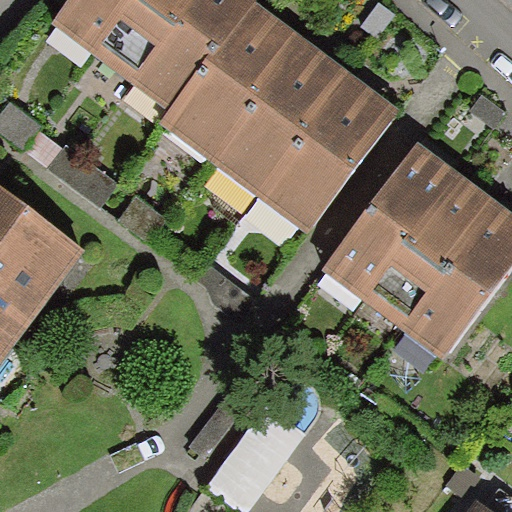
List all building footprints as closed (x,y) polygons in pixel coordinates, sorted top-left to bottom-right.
[(91,57),(134,0),(82,0),(59,31),(91,57)] [(133,89),(200,0),(134,0),(91,57),(133,89)] [(200,0),(133,89),(173,117),(252,10),(259,0),(200,0)] [(162,133),(210,167),(300,45),(252,10),(173,117),(162,133)] [(350,82),(300,45),(210,167),(260,204),(350,82)] [(397,117),(350,82),(260,204),(309,239),(397,117)] [(361,305),(455,181),(420,154),(326,279),(361,305)] [(455,181),(361,305),(404,337),(497,212),(455,181)] [(0,318),(26,337),(86,257),(0,193),(0,318)] [(511,223),(497,212),(404,337),(445,367),(511,276),(511,223)] [(0,372),(26,337),(0,318),(0,372)] [(260,408),(220,488),(267,511),(307,431),(260,408)] [(287,497),(307,511),(342,511),(383,457),(340,425),(287,497)]
